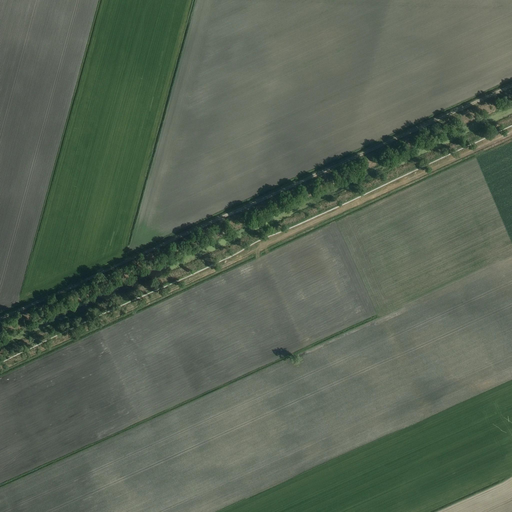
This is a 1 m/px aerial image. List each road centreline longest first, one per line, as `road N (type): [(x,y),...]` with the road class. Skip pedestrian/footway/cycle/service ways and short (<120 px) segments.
road 1 (track): [(511,86),(0,319)]
road 2 (track): [(511,131),(257,253)]
